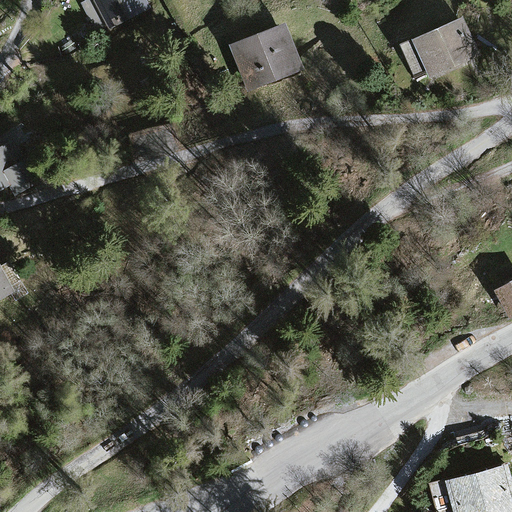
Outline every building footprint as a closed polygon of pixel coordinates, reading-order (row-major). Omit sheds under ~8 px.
[(146,0),(92,0),(115,40),(157,17),(146,0)] [(460,21),(408,47),(429,88),(480,62),(460,21)] [(289,26),(229,52),(250,103),(311,77),(289,26)] [(12,140),(0,147),(0,184),(10,178),(16,189),(34,180),(12,140)] [(0,261),(0,314),(24,299),(0,261)] [(511,280),(491,292),(507,319),(511,316),(511,280)] [(511,511),(511,468),(511,464),(430,487),(437,511),(511,511)]
